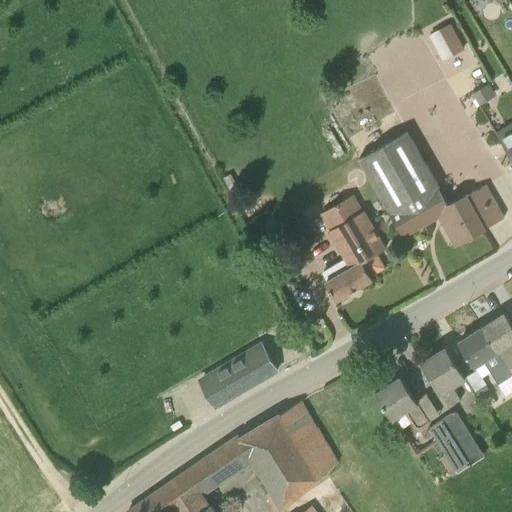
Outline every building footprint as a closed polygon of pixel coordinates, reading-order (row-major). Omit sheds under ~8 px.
[(450,23),(430,34),(444,60),(463,49),(450,23)] [(480,105),(497,95),(489,83),(472,94),(480,105)] [(511,130),(511,131),(500,137),(511,157),(511,130)] [(359,157),(403,234),(441,213),(457,243),(504,217),(487,185),(468,195),(467,194),(446,205),(437,187),(438,187),(406,132),(359,157)] [(322,271),(327,280),(325,282),(336,299),(373,278),(371,274),(384,267),(376,254),(386,248),(364,210),(361,211),(352,195),(321,212),(331,230),(330,231),(345,257),(322,271)] [(511,322),(506,313),(482,328),(511,374),(511,375),(511,374),(511,322)] [(473,366),(483,360),(491,372),(498,384),(511,375),(511,374),(482,328),(459,343),(473,366)] [(215,406),(278,369),(263,345),(201,381),(215,406)] [(449,407),(461,399),(453,386),(466,377),(447,347),(421,363),(449,407)] [(477,370),(466,377),(475,391),(483,404),(494,397),(486,384),(482,377),(477,370)] [(425,414),(401,375),(376,391),(393,418),(406,410),(413,422),(425,414)] [(339,462),(302,400),(241,437),(240,435),(193,467),(208,490),(254,459),(273,490),(268,493),(278,509),(283,506),(283,507),(339,462)] [(455,410),(442,418),(471,464),(472,466),(486,458),(473,437),(455,410)] [(452,476),(471,464),(442,418),(429,427),(445,454),(440,457),(452,476)] [(215,511),(202,494),(208,490),(193,467),(128,511),(173,511),(175,511),(215,511)]
